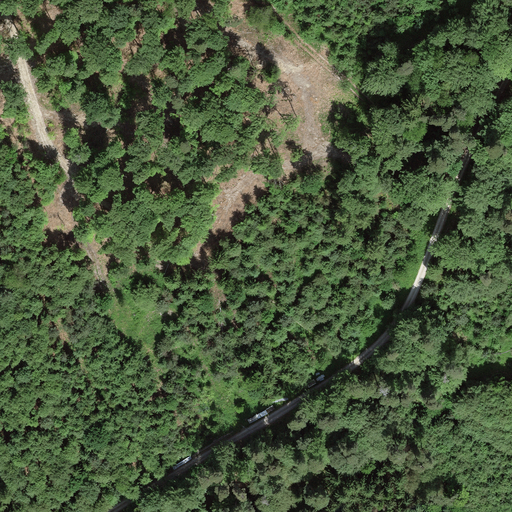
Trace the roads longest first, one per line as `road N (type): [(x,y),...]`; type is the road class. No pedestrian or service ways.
road 1 (track): [(355,363),(281,306),(153,245),(86,188),(57,153),(3,0)]
road 2 (track): [(511,68),(457,173),(411,299),(384,340),(355,363)]
road 3 (track): [(111,511),(355,363)]
road 4 (track): [(355,363),(511,451)]
